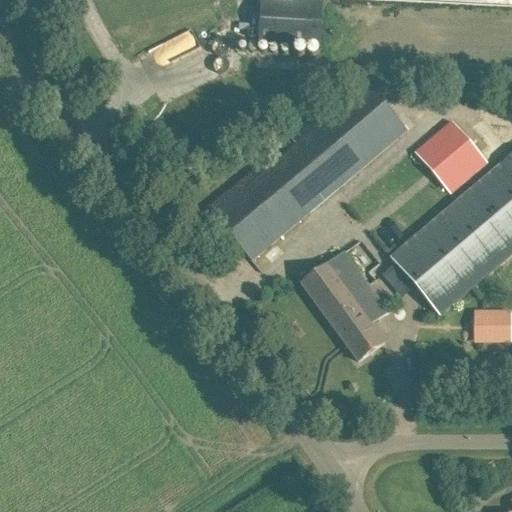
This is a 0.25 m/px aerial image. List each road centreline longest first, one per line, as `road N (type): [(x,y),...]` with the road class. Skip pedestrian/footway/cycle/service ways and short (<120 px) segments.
road 1 (unclassified): [(333,455),(0,28)]
road 2 (unclassified): [(333,455),(511,445)]
